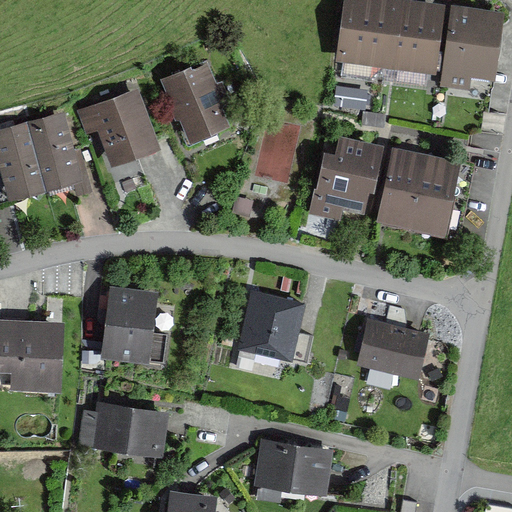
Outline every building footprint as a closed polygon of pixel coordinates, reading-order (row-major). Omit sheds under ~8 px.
[(381,0),(351,0),(344,56),(386,61),(394,2),(381,0)] [(428,67),(436,7),(394,2),(386,61),(428,67)] [(457,10),(447,82),(469,85),(470,71),(487,73),(490,57),(497,58),(501,32),(493,31),(495,15),(457,10)] [(214,127),(224,123),(217,106),(226,98),(220,85),(213,86),(204,67),(191,73),(187,71),(166,80),(177,104),(182,105),(185,112),(183,116),(192,137),(202,132),(204,127),(210,125),(214,127)] [(96,108),(114,157),(153,143),(134,93),(96,108)] [(75,172),(60,119),(29,128),(43,181),(72,173),(77,192),(90,189),(84,170),(75,172)] [(300,121),(264,119),(261,176),(297,178),(300,121)] [(0,135),(0,146),(12,190),(43,181),(29,128),(0,135)] [(359,205),(363,184),(369,185),(376,148),(342,141),(338,158),(326,155),(322,175),(329,177),(326,192),(317,190),(312,211),(339,217),(342,202),(359,205)] [(396,152),(382,216),(458,231),(471,169),(431,160),(426,153),(420,157),(396,152)] [(162,359),(165,334),(147,332),(152,296),(114,291),(110,323),(113,323),(110,351),(106,351),(106,352),(162,359)] [(253,292),(240,347),(290,358),(303,303),(253,292)] [(362,363),(414,375),(423,333),(404,329),(406,324),(404,310),(391,306),(386,324),(372,321),(362,363)] [(0,365),(31,366),(30,385),(53,386),(56,326),(0,323),(0,365)] [(300,333),(294,360),(307,363),(313,336),(300,333)] [(128,449),(128,444),(158,448),(162,417),(133,413),(133,409),(102,405),(101,413),(86,411),(81,446),(82,452),(87,456),(94,454),(97,444),(128,449)] [(296,486),(296,483),(322,487),(326,455),(299,451),(299,447),(266,442),(258,497),(279,500),(281,484),(296,486)] [(206,511),(208,499),(177,495),(175,511),(206,511)] [(403,498),(400,511),(415,511),(417,501),(403,498)]
